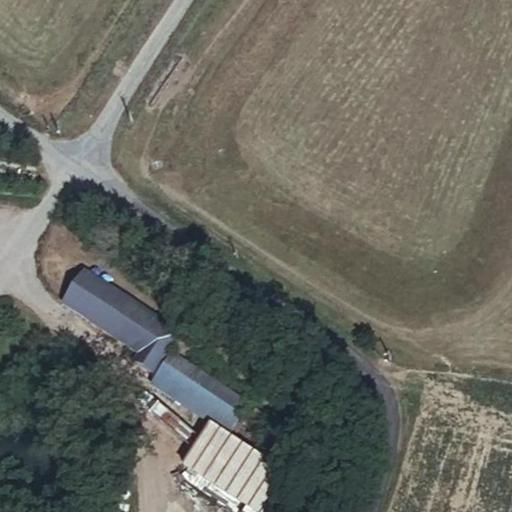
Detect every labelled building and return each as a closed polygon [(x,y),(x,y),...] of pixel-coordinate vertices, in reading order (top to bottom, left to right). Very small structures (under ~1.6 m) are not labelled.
[(176,335),(83,274),(63,304),(138,353),(132,363),(150,375),(164,353),(176,335)] [(242,448),(248,439),(158,379),(172,358),(164,353),(150,375),(144,383),(212,428),(242,448)] [(262,418),(172,358),(158,379),(248,439),(262,418)] [(348,387),(331,375),(324,386),(340,397),(348,387)] [(212,428),(185,468),(250,511),(281,511),(299,486),(242,448),(212,428)]
